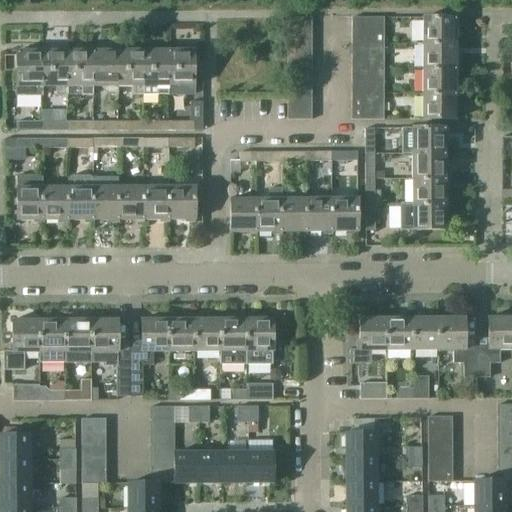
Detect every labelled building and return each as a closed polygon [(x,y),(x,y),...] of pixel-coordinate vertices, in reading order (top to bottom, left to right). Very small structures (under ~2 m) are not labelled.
[(310,18),(287,18),(287,31),(310,31),(310,18)] [(382,18),(350,18),(351,44),(382,44),(382,18)] [(422,18),(422,19),(422,44),(454,44),(454,24),(456,24),(456,18),(422,18)] [(287,44),(310,43),(310,31),(287,31),(287,44)] [(287,56),(310,56),(310,43),(287,44),(287,56)] [(351,69),(382,70),(382,44),(351,44),(351,69)] [(422,70),(454,70),(454,50),(456,50),(456,44),(454,44),(422,44),(422,70)] [(142,95),(142,50),(117,51),(117,87),(131,87),(131,95),(142,95)] [(142,95),(156,95),(167,95),(167,86),(166,50),(142,50),(142,95)] [(192,50),(166,50),(167,86),(181,86),(181,96),(192,95),(192,50)] [(14,96),(30,96),(42,96),(42,87),(41,51),(14,51),(14,96)] [(66,86),(66,51),(41,51),(42,87),(56,87),(56,96),(66,96),(66,86)] [(91,86),(91,51),(66,51),(66,86),(80,86),(80,96),(91,95),(91,86)] [(91,51),(91,86),(106,86),(106,95),(117,95),(117,87),(117,51),(91,51)] [(287,69),(310,69),(310,56),(287,56),(287,69)] [(287,81),(310,81),(310,69),(287,69),(287,81)] [(382,70),(351,69),(351,95),(383,95),(382,70)] [(454,70),(422,70),(422,95),(454,95),(454,75),(457,75),(457,70),(454,70)] [(287,94),(310,94),(310,81),(287,81),(287,94)] [(287,106),(310,106),(310,94),(287,94),(287,99),(287,106)] [(383,95),(351,95),(351,120),(383,120),(383,95)] [(457,95),(454,95),(422,95),(422,120),(454,120),(454,99),(457,99),(457,95)] [(310,106),(287,106),(287,121),(310,120),(310,106)] [(18,121),(18,130),(42,130),(42,121),(18,121)] [(42,121),(42,130),(67,130),(67,121),(42,121)] [(91,130),(91,121),(67,121),(67,130),(91,130)] [(118,130),(117,121),(91,121),(91,130),(118,130)] [(143,130),(143,121),(117,121),(118,130),(143,130)] [(167,130),(167,121),(143,121),(143,130),(167,130)] [(167,121),(167,130),(194,130),(194,121),(167,121)] [(411,155),(446,154),(446,135),(449,135),(449,129),(411,129),(411,155)] [(363,130),(363,156),(373,155),(373,130),(363,130)] [(118,147),(118,137),(92,138),(92,148),(118,147)] [(143,147),(143,137),(118,137),(118,147),(143,147)] [(167,147),(167,137),(143,137),(143,147),(167,147)] [(195,147),(195,137),(167,137),(167,147),(195,147)] [(67,148),(67,138),(42,138),(42,139),(42,148),(67,148)] [(92,148),(92,138),(67,138),(67,148),(92,148)] [(18,139),(16,139),(16,148),(18,148),(42,148),(42,139),(18,139)] [(356,152),(351,153),(331,153),(331,162),(356,162),(356,152)] [(256,162),(256,153),(238,153),(238,162),(256,162)] [(281,162),(281,153),(256,153),(256,162),(281,162)] [(306,162),(306,153),(281,153),(281,162),(306,162)] [(331,162),(331,153),(306,153),(306,162),(331,162)] [(446,154),(411,155),(411,180),(446,180),(446,160),(449,160),(449,154),(446,154)] [(364,181),(373,181),(373,155),(363,156),(364,181)] [(16,175),(16,187),(16,220),(39,220),(39,223),(43,223),(43,220),(43,187),(42,187),(42,175),(16,175)] [(68,178),(68,187),(67,187),(68,220),(89,220),(89,222),(92,222),(92,220),(92,187),(94,187),(93,177),(91,175),(71,175),(68,178)] [(449,180),(446,180),(411,180),(411,204),(411,205),(446,205),(446,185),(449,185),(449,180)] [(373,181),(364,181),(364,206),(373,206),(373,181)] [(43,187),(43,220),(63,220),(63,222),(68,222),(68,220),(67,187),(43,187)] [(119,219),(118,187),(94,187),(92,187),(92,220),(114,220),(114,222),(119,222),(119,219)] [(118,187),(119,219),(139,219),(139,222),(144,222),(144,219),(143,187),(118,187)] [(143,187),(144,219),(164,219),(164,222),(168,222),(168,219),(168,187),(143,187)] [(193,187),(168,187),(168,219),(189,219),(189,221),(193,221),(193,187)] [(255,200),(255,233),(275,233),(275,236),(280,236),(280,233),(281,200),(281,189),(269,189),(269,200),(255,200)] [(330,233),(330,199),(306,200),(306,232),(326,232),(326,235),(330,235),(330,233)] [(330,199),(330,233),(351,233),(351,235),(356,235),(356,199),(330,199)] [(229,200),(230,233),(251,233),(251,236),(255,236),(255,233),(255,200),(229,200)] [(306,235),(306,232),(306,200),(281,200),(280,233),(301,232),(301,235),(306,235)] [(411,230),(446,230),(446,210),(449,210),(449,205),(446,205),(411,205),(411,204),(400,205),(400,230),(411,230)] [(373,206),(364,206),(364,231),(373,231),(373,206)] [(511,350),(511,317),(488,317),(488,347),(476,347),(476,378),(489,378),(489,363),(499,363),(499,351),(511,350)] [(385,351),(385,318),(359,318),(360,351),(349,351),(349,364),(369,364),(369,351),(385,351)] [(385,351),(405,351),(412,351),(412,318),(385,318),(385,351)] [(438,351),(437,318),(412,318),(412,351),(438,351)] [(476,378),(476,347),(464,347),(464,318),(437,318),(438,351),(453,351),(453,364),(463,364),(463,378),(476,378)] [(219,320),(220,365),(245,365),(245,319),(219,320)] [(245,365),(272,365),(271,319),(245,319),(245,365)] [(38,353),(38,320),(11,321),(12,366),(22,366),(22,353),(38,353)] [(64,353),(64,320),(38,320),(38,353),(64,353)] [(64,320),(64,353),(90,353),(90,320),(64,320)] [(129,397),(128,349),(116,349),(115,320),(90,320),(90,353),(105,353),(105,365),(116,365),(116,398),(129,397)] [(168,353),(168,320),(141,320),(141,349),(128,349),(129,397),(142,397),(141,366),(152,366),(152,353),(168,353)] [(193,352),(193,320),(168,320),(168,353),(193,352)] [(220,365),(219,320),(193,320),(193,352),(219,352),(219,365),(220,365)] [(397,384),(397,390),(397,400),(412,399),(412,390),(412,375),(405,375),(405,383),(397,384)] [(65,391),(65,401),(90,401),(90,380),(80,380),(80,391),(65,391)] [(360,384),(360,399),(385,400),(386,384),(360,384)] [(272,400),(272,385),(245,385),(245,390),(245,400),(272,400)] [(12,386),(12,401),(38,401),(38,386),(12,386)] [(49,391),(38,386),(38,401),(65,401),(65,391),(49,391)] [(230,390),(230,400),(245,400),(245,390),(230,390)] [(427,390),(412,390),(412,399),(427,399),(427,390)] [(177,391),(177,401),(194,401),(194,391),(177,391)] [(209,401),(209,391),(194,391),(194,401),(209,401)] [(511,405),(497,406),(497,419),(511,418),(511,405)] [(149,408),(149,420),(173,420),(173,407),(149,408)] [(187,424),(198,424),(198,407),(187,407),(187,424)] [(198,424),(209,424),(209,407),(198,407),(198,424)] [(247,407),(237,407),(237,423),(247,423),(247,407)] [(247,407),(247,423),(257,423),(257,407),(247,407)] [(427,432),(451,432),(451,418),(427,418),(427,432)] [(511,418),(497,419),(497,431),(511,431),(511,418)] [(81,433),(105,433),(105,420),(81,420),(81,433)] [(149,420),(149,433),(173,433),(173,420),(149,420)] [(511,431),(497,431),(497,444),(511,443),(511,431)] [(428,445),(451,445),(451,432),(427,432),(428,445)] [(81,446),(105,446),(105,433),(81,433),(81,446)] [(149,433),(149,446),(173,445),(173,433),(149,433)] [(346,459),(375,459),(375,434),(345,434),(346,459)] [(0,460),(28,460),(28,435),(0,435),(0,460)] [(511,443),(497,444),(497,456),(511,456),(511,443)] [(149,446),(149,458),(173,458),(173,453),(173,445),(149,446)] [(428,457),(451,457),(451,445),(428,445),(428,457)] [(81,459),(105,459),(105,446),(81,446),(81,459)] [(406,459),(420,459),(420,448),(406,448),(406,459)] [(59,459),(75,459),(75,451),(59,451),(59,459)] [(247,453),(247,483),(272,483),(272,452),(247,453)] [(198,484),(198,453),(173,453),(173,458),(174,471),(174,484),(198,484)] [(198,453),(198,484),(223,484),(222,453),(198,453)] [(222,453),(223,484),(247,483),(247,453),(222,453)] [(511,456),(497,456),(497,469),(511,469),(511,456)] [(428,469),(451,469),(451,457),(428,457),(428,469)] [(149,458),(150,471),(174,471),(173,458),(149,458)] [(59,468),(75,468),(75,459),(59,459),(59,468)] [(81,472),(105,472),(105,459),(81,459),(81,472)] [(346,483),(376,483),(375,459),(346,459),(346,483)] [(420,459),(406,459),(405,469),(420,469),(420,459)] [(28,460),(0,460),(0,484),(28,484),(28,460)] [(451,469),(428,469),(428,483),(451,482),(451,469)] [(505,481),(505,482),(511,481),(511,469),(497,469),(497,481),(505,481)] [(158,484),(174,484),(174,471),(150,471),(150,484),(158,484)] [(97,485),(105,485),(105,472),(81,472),(81,485),(97,485)] [(505,506),(505,482),(505,481),(497,481),(474,481),(475,506),(505,506)] [(346,507),(376,507),(376,483),(346,483),(346,507)] [(28,484),(0,484),(0,509),(29,509),(28,484)] [(158,509),(158,484),(150,484),(127,484),(127,509),(158,509)] [(97,485),(81,485),(81,502),(97,502),(97,485)] [(421,497),(405,497),(405,507),(421,507),(421,497)] [(444,497),(428,497),(428,507),(444,507),(444,497)] [(75,500),(59,500),(59,510),(75,510),(75,500)] [(96,511),(97,502),(81,502),(81,511),(96,511)]
